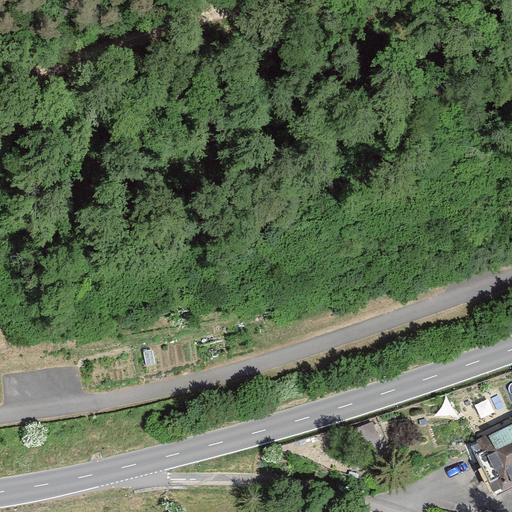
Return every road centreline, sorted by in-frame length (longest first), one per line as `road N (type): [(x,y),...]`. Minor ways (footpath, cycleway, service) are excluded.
road 1 (residential): [(511,277),(257,366),(0,417)]
road 2 (secondary): [(511,352),(373,401),(130,467)]
road 3 (residential): [(130,467),(160,480),(305,487),(395,511)]
road 4 (track): [(249,0),(0,89)]
road 5 (secondary): [(130,467),(0,492)]
